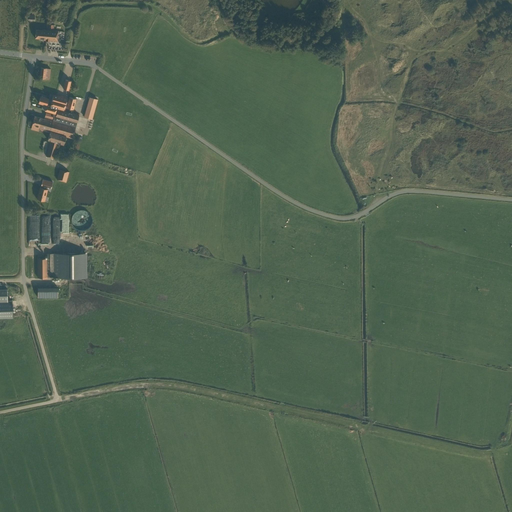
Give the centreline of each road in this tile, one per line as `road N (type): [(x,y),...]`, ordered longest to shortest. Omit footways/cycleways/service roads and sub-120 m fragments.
road 1 (unclassified): [(511,197),(401,188),(351,214),(334,214),(278,191),(94,65),(32,56)]
road 2 (track): [(59,400),(172,384),(487,451)]
road 3 (unclassified): [(0,413),(59,400),(23,280),(22,133),(32,56)]
